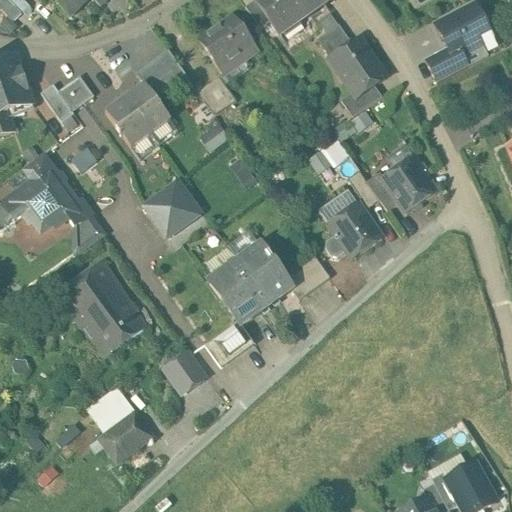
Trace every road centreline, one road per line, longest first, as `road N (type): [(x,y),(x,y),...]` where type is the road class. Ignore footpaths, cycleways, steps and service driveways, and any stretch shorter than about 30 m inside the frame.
road 1 (residential): [(126,511),(470,201)]
road 2 (residential): [(361,0),(388,36),(470,201)]
road 3 (residential): [(0,45),(74,44),(181,0)]
road 4 (residential): [(470,201),(511,331)]
